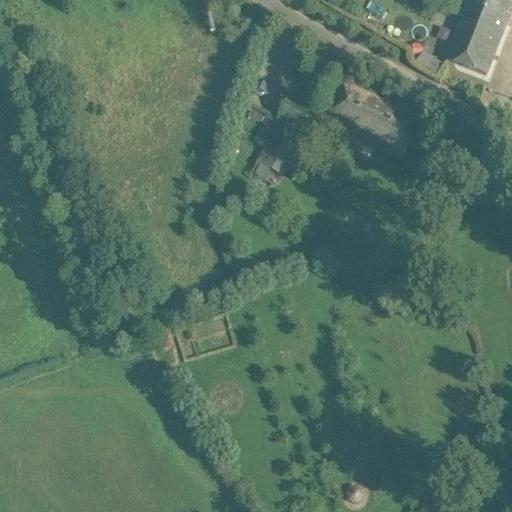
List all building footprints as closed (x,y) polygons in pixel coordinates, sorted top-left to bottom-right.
[(511,0),(469,0),(468,5),(446,61),(487,77),(508,21),(511,8),(511,0)] [(423,54),(422,44),(413,45),(414,55),(423,54)] [(326,122),(402,162),(425,118),(349,78),(326,122)] [(314,109),(288,96),(258,163),(280,174),(300,132),(303,134),(314,109)] [(264,118),(251,112),(248,118),(261,124),(264,118)]
